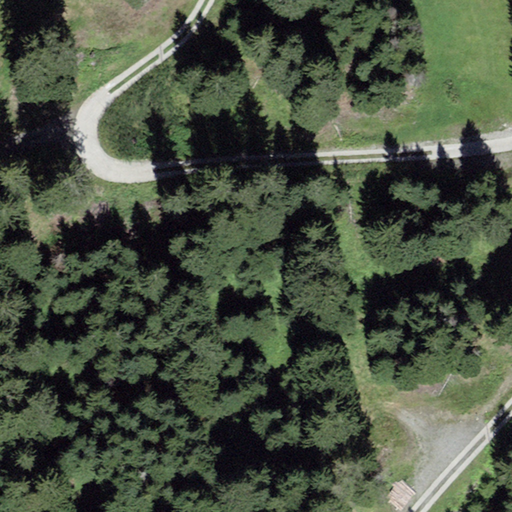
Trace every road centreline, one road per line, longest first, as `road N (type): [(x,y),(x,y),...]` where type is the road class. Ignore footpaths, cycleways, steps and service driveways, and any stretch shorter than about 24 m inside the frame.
road 1 (track): [(189,0),(171,28),(74,118),(75,159),(159,171),(450,148),(511,135)]
road 2 (track): [(511,398),(413,511)]
